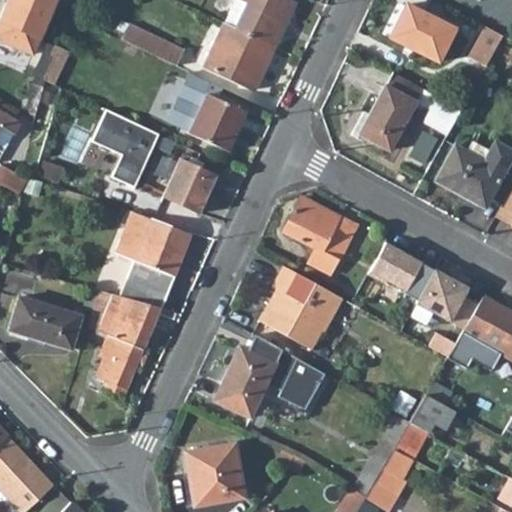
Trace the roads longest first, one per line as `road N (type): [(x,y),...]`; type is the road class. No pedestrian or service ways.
road 1 (residential): [(281,146),(146,441),(108,491)]
road 2 (residential): [(281,146),(511,274)]
road 3 (residential): [(349,0),(281,146)]
road 4 (residential): [(108,491),(0,379)]
